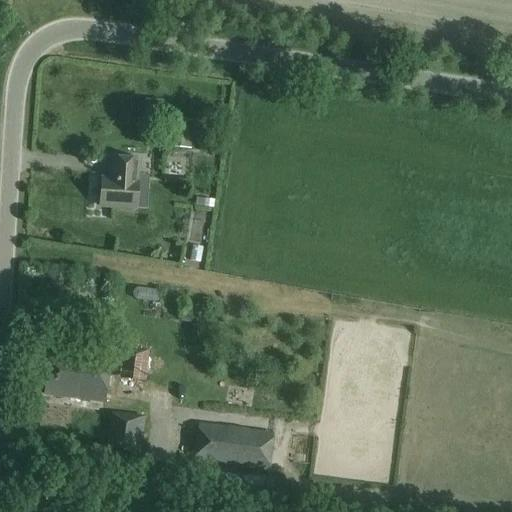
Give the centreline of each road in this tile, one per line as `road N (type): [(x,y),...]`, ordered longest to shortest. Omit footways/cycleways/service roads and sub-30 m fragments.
road 1 (unclassified): [(0,139),(1,88),(17,39),(47,21),(511,89)]
road 2 (track): [(160,511),(0,482)]
